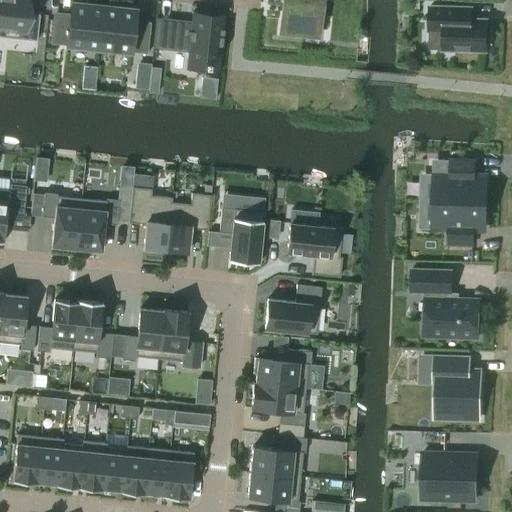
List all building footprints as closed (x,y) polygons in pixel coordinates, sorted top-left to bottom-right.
[(23,39),(36,41),(39,14),(27,13),(28,1),(19,0),(0,0),(0,26),(24,30),(23,39)] [(284,0),(281,31),(316,34),(319,0),(284,0)] [(418,0),(410,0),(410,9),(419,9),(418,0)] [(98,48),(102,6),(71,2),(69,18),(52,17),(50,43),(98,48)] [(134,9),(102,6),(98,48),(147,53),(149,27),(133,25),(134,9)] [(471,19),(471,8),(429,7),(428,30),(443,31),(442,50),(485,51),(485,44),(489,44),(490,27),(486,27),(486,20),(471,19)] [(186,68),(216,72),(218,72),(224,14),(223,13),(222,16),(191,12),(191,20),(178,19),(176,19),(157,17),(156,17),(152,48),(153,48),(187,52),(186,63),(186,68)] [(148,91),(157,92),(159,68),(150,67),(148,91)] [(477,179),(474,179),(475,160),(450,160),(450,174),(434,174),(433,202),(485,204),(486,179),(477,179)] [(5,213),(22,214),(25,185),(8,183),(7,190),(0,189),(0,241),(2,242),(5,213)] [(118,200),(116,220),(128,221),(130,201),(131,186),(118,185),(117,199),(118,199),(118,200)] [(130,201),(128,221),(145,223),(142,247),(164,249),(169,202),(170,202),(171,197),(150,195),(150,188),(131,186),(130,201)] [(56,193),(43,192),(41,216),(53,218),(50,246),(75,248),(80,198),(56,195),(56,193)] [(210,194),(191,193),(189,204),(170,202),(169,202),(164,249),(187,252),(189,227),(206,229),(210,194)] [(117,199),(105,198),(105,200),(80,198),(75,248),(100,251),(103,223),(116,224),(116,220),(118,200),(118,199),(117,199)] [(448,246),(472,246),(473,228),(484,228),(485,204),(433,202),(433,231),(448,231),(448,246)] [(218,231),(230,233),(228,260),(230,260),(230,263),(248,265),(249,262),(257,263),(262,211),(220,207),(218,231)] [(279,220),(268,219),(266,237),(277,238),(279,220)] [(341,256),(338,256),(341,228),(289,222),(286,252),(313,255),(311,273),(339,276),(341,256)] [(410,270),(409,293),(423,294),(422,337),(476,338),(477,300),(445,299),(445,296),(448,296),(448,270),(410,270)] [(295,284),(294,301),(267,299),(264,328),(315,333),(320,287),(295,284)] [(25,296),(2,294),(1,293),(0,307),(0,341),(20,344),(19,348),(32,350),(35,325),(22,324),(25,296)] [(77,301),(76,301),(53,299),(51,327),(38,325),(36,350),(48,351),(49,347),(72,349),(77,301)] [(77,301),(72,349),(95,351),(95,356),(109,358),(112,333),(98,332),(101,302),(76,300),(76,301),(77,301)] [(162,310),(139,308),(136,336),(124,334),(121,359),(134,360),(134,356),(158,358),(163,310),(162,310)] [(181,360),(180,365),(198,367),(201,342),(183,340),(186,311),(162,309),(162,310),(163,310),(158,358),(181,360)] [(252,373),(254,373),(253,382),(304,388),(304,387),(320,389),(323,365),(309,364),(310,351),(286,348),(285,361),(254,358),(252,373)] [(468,359),(434,358),(434,382),(436,382),(435,418),(479,419),(480,371),(468,371),(468,359)] [(3,367),(3,382),(28,383),(28,368),(3,367)] [(304,413),(302,412),(304,388),(253,382),(250,407),(279,410),(278,423),(303,425),(304,413)] [(44,397),(36,396),(35,408),(42,408),(44,397)] [(52,397),(44,397),(42,408),(50,409),(52,397)] [(77,412),(85,413),(87,401),(79,400),(77,412)] [(95,402),(87,401),(85,413),(93,414),(95,402)] [(120,417),(128,417),(130,406),(122,405),(120,417)] [(138,406),(130,406),(128,417),(136,418),(138,406)] [(163,421),(171,422),(173,410),(165,409),(163,421)] [(209,414),(190,412),(189,424),(208,426),(209,414)] [(394,452),(404,451),(404,432),(393,432),(394,452)] [(40,436),(16,433),(11,480),(36,483),(36,481),(35,481),(40,436)] [(305,437),(281,435),(279,449),(252,446),(249,471),(299,476),(302,452),(304,452),(305,437)] [(62,438),(40,436),(35,481),(36,481),(55,484),(56,484),(61,443),(62,443),(62,438)] [(78,487),(100,489),(100,488),(99,488),(104,447),(105,447),(105,443),(82,440),(81,445),(82,445),(78,487)] [(55,485),(78,487),(82,445),(81,445),(62,443),(61,443),(56,484),(55,484),(55,485)] [(121,490),(125,454),(126,454),(126,450),(105,447),(104,447),(99,488),(100,488),(120,490),(121,490)] [(146,447),(145,456),(146,457),(142,492),(143,493),(163,495),(164,495),(169,449),(146,447)] [(187,498),(192,452),(169,449),(164,495),(163,495),(163,496),(187,498)] [(423,452),(422,500),(474,501),(475,459),(444,458),(444,452),(423,452)] [(121,490),(120,490),(120,491),(143,494),(143,493),(142,492),(146,457),(145,456),(126,454),(125,454),(121,490)] [(299,476),(249,471),(246,496),(274,499),(273,511),(283,511),(297,511),(299,501),(297,501),(299,476)] [(309,498),(308,511),(337,511),(338,499),(309,498)]
